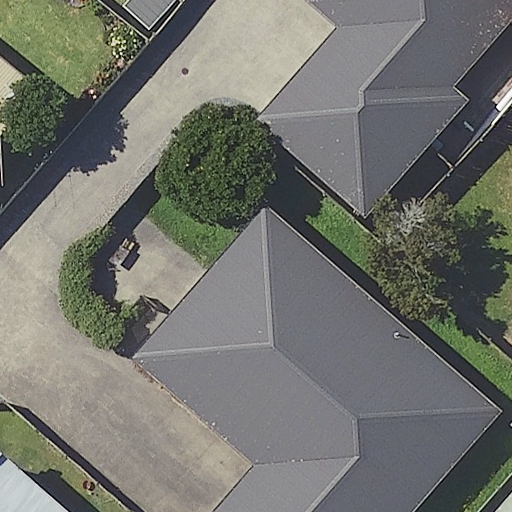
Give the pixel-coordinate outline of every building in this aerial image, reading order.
[(250,130),(368,229),(469,110),(457,100),(511,34),(511,0),(313,0),(307,8),(334,31),(250,130)] [(0,150),(41,98),(0,65),(0,150)] [(419,511),(502,419),(267,213),(130,367),(248,471),(212,511),(419,511)] [(63,511),(3,459),(0,461),(0,511),(63,511)] [(511,511),(511,501),(502,511),(511,511)]
